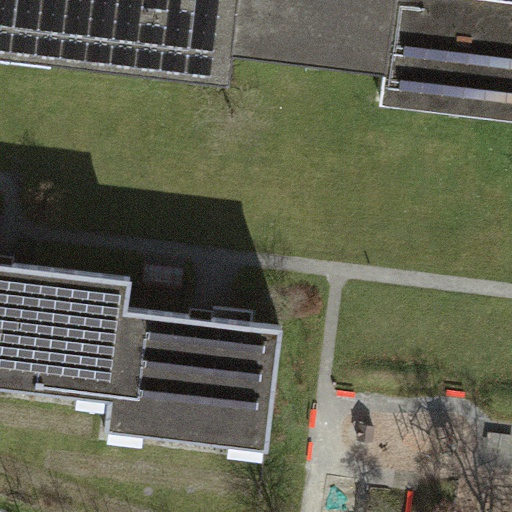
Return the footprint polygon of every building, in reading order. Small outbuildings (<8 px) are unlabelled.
[(0,0),(0,52),(225,76),(228,44),(232,0),(0,0)] [(232,0),(228,44),(389,61),(395,0),(232,0)] [(511,0),(395,0),(389,61),(385,106),(511,119),(511,0)] [(0,385),(119,398),(128,308),(132,275),(0,260),(0,385)] [(282,324),(128,308),(119,398),(115,433),(269,449),(282,324)]
